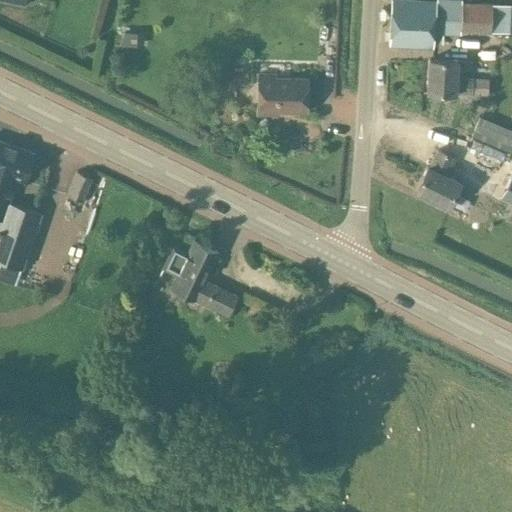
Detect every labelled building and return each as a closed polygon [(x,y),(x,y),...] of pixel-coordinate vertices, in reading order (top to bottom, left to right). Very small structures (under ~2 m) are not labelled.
[(392,0),(388,44),(433,46),(435,18),(436,1),(421,0),(392,0)] [(435,18),(461,19),(462,1),(461,0),(436,0),(436,1),(435,18)] [(491,33),(493,3),(462,1),(461,19),(460,31),(491,33)] [(136,45),(136,32),(123,31),(122,45),(136,45)] [(427,92),(456,93),(471,93),(472,78),(457,77),(457,59),(429,58),(427,92)] [(259,77),(258,113),(279,114),(279,110),(306,111),(307,78),(259,77)] [(468,139),(511,152),(511,129),(474,118),(468,139)] [(24,181),(34,153),(0,140),(0,259),(21,267),(40,214),(8,203),(16,178),(24,181)] [(476,142),(469,158),(491,169),(499,153),(476,142)] [(447,206),(449,207),(460,182),(446,176),(455,158),(438,149),(429,167),(427,166),(416,190),(436,200),(434,204),(445,209),(447,206)] [(511,170),(499,196),(511,202),(511,170)] [(93,178),(76,171),(66,194),(83,202),(93,178)] [(177,273),(171,287),(195,299),(196,297),(228,313),(236,296),(204,280),(218,252),(194,240),(187,253),(174,246),(164,267),(177,273)]
